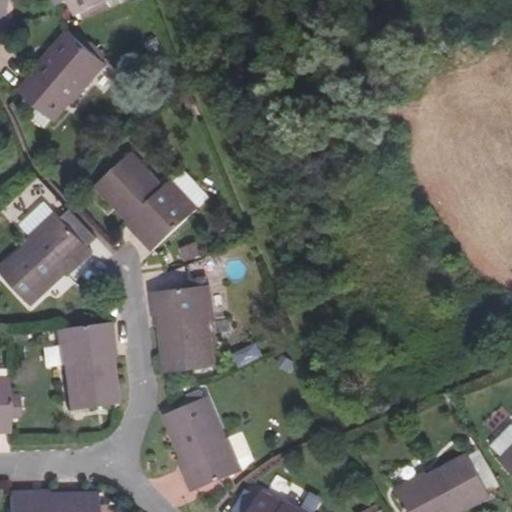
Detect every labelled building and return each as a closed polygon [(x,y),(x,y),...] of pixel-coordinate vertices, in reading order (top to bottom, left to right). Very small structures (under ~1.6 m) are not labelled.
[(78,16),(83,13),(103,2),(106,1),(105,0),(57,0),(61,6),(69,1),(78,16)] [(83,13),(86,20),(107,10),(103,2),(83,13)] [(102,60),(87,47),(69,33),(54,50),(58,53),(50,62),(47,58),(35,71),(38,75),(20,94),(52,121),(68,102),(70,104),(105,63),(102,60)] [(92,42),(87,47),(102,60),(107,55),(92,42)] [(141,229),(137,234),(154,252),(198,210),(171,182),(163,189),(130,156),(97,186),(131,220),(141,229)] [(70,266),(74,269),(92,252),(56,214),(31,238),(34,241),(1,272),(31,304),(64,273),(70,266)] [(127,224),(137,234),(141,229),(131,220),(127,224)] [(67,276),(74,269),(70,266),(64,273),(67,276)] [(163,319),(164,327),(169,374),(212,368),(205,322),(211,321),(206,287),(155,294),(158,319),(163,319)] [(113,350),(109,324),(57,330),(61,367),(66,366),(72,412),(116,406),(110,359),(108,350),(113,350)] [(44,371),(59,368),(55,348),(40,350),(44,371)] [(0,434),(9,434),(8,419),(8,395),(8,381),(0,380),(0,434)] [(8,395),(8,419),(19,419),(19,395),(8,395)] [(189,468),(184,469),(194,492),(242,472),(228,438),(224,440),(206,399),(166,415),(184,458),(189,468)] [(511,451),(502,462),(511,472),(511,451)] [(458,511),(492,494),(470,456),(431,478),(428,473),(396,491),(407,511),(458,511)] [(180,460),(184,469),(189,468),(184,458),(180,460)] [(34,492),(9,493),(9,511),(96,511),(96,496),(48,497),(34,497),(34,492)] [(262,494),(252,511),(300,511),(286,504),(284,506),(262,494)]
